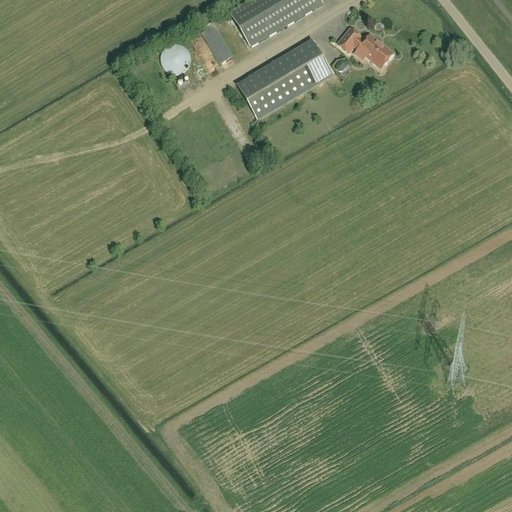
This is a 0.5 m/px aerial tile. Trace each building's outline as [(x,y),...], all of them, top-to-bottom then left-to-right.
[(250,49),(322,7),(318,0),(253,0),(229,14),(250,49)] [(200,33),(220,67),(233,60),(212,25),(200,33)] [(393,56),(383,47),(381,49),(378,46),(369,38),(364,43),(361,40),(361,39),(350,31),(338,47),(349,55),(354,49),(361,54),(362,53),(366,56),(365,58),(381,71),(393,56)] [(250,125),(332,77),(312,43),(237,87),(249,107),(242,111),(250,125)] [(180,47),(178,47),(177,47),(176,47),(175,46),(174,47),(172,47),(170,47),(168,48),(166,49),(165,50),(165,51),(164,51),(163,52),(163,53),(162,54),(161,56),(160,58),(160,59),(160,60),(160,61),(160,62),(160,63),(160,64),(160,65),(161,66),(161,67),(161,68),(162,69),(162,70),(163,71),(164,72),(166,74),(167,74),(168,75),(169,76),(171,76),(173,77),(175,77),(176,77),(178,76),(179,76),(181,76),(182,75),(184,74),(185,73),(186,72),(187,71),(188,70),(189,68),(190,66),(190,64),(190,63),(190,62),(190,61),(190,60),(190,59),(190,58),(189,57),(189,55),(188,54),(188,53),(187,52),(186,52),(185,50),(184,49),(183,49),(181,48),(180,47)] [(340,62),(336,67),(336,71),(339,73),(343,73),(347,68),(347,64),(344,62),(340,62)] [(231,136),(246,164),(256,159),(240,131),(231,136)]
